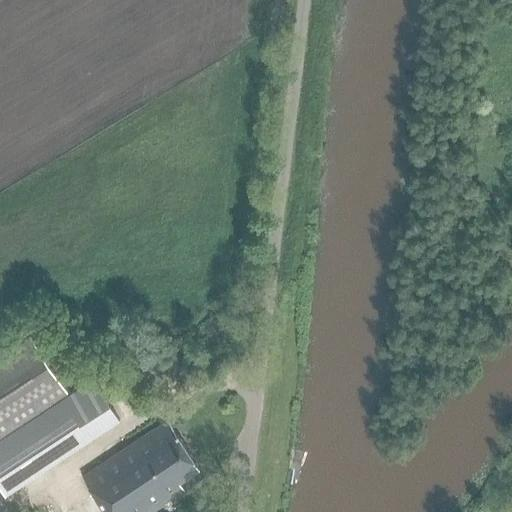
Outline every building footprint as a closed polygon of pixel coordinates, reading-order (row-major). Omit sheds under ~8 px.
[(0,436),(65,393),(27,335),(0,352),(0,436)] [(166,377),(150,352),(135,361),(152,386),(166,377)] [(131,383),(143,375),(130,354),(117,363),(131,383)] [(68,395),(0,440),(0,486),(5,495),(119,420),(92,379),(68,395)] [(199,469),(168,421),(82,477),(105,511),(152,511),(161,506),(184,490),(179,483),(199,469)]
